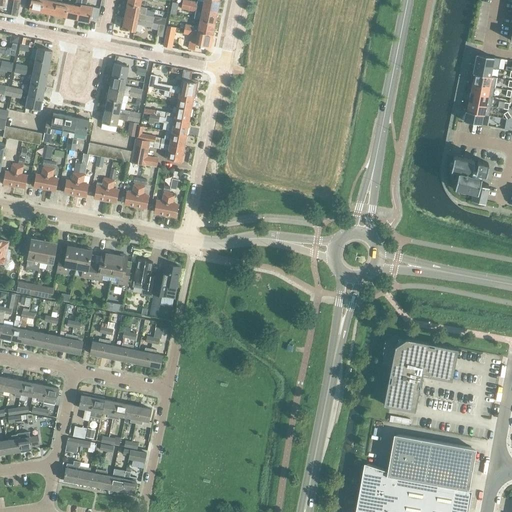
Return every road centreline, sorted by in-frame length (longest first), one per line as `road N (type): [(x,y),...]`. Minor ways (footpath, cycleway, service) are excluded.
road 1 (residential): [(141,511),(165,389),(75,373)]
road 2 (unclassified): [(187,239),(0,203)]
road 3 (secondary): [(305,511),(341,329)]
road 4 (tertiary): [(371,176),(409,0)]
road 5 (unclassified): [(190,221),(221,67)]
road 6 (unknown): [(499,446),(380,428),(371,455)]
road 7 (residential): [(102,45),(89,100),(70,100),(59,86),(67,37)]
road 8 (residential): [(221,67),(102,45)]
